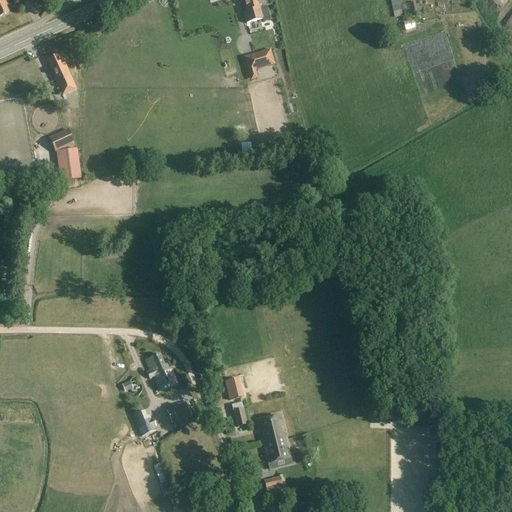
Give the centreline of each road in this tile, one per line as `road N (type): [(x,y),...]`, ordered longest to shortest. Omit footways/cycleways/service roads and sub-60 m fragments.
road 1 (track): [(276,511),(251,489),(168,345),(130,332),(0,329)]
road 2 (tertiary): [(0,52),(115,0)]
